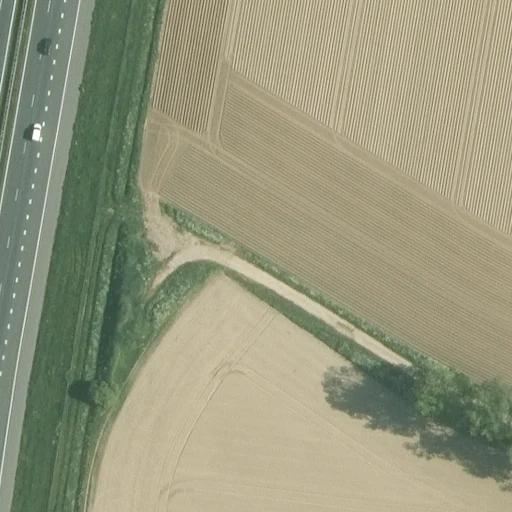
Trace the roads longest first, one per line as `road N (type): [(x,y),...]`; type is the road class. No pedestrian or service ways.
road 1 (unknown): [(511,437),(157,245),(130,254),(81,417)]
road 2 (motorway): [(0,291),(49,0)]
